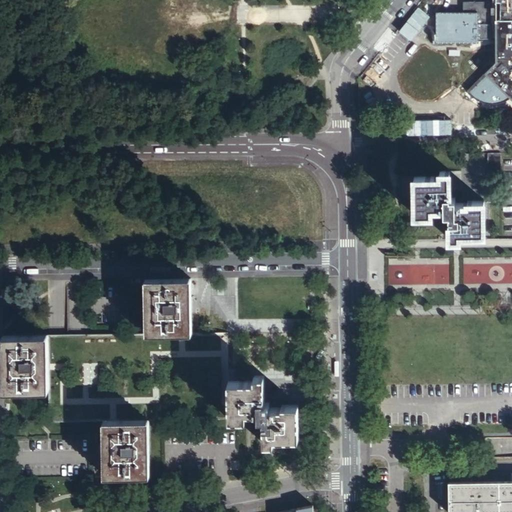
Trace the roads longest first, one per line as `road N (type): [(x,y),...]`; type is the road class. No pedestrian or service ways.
road 1 (residential): [(347,257),(0,263)]
road 2 (tertiary): [(332,161),(286,144),(0,143)]
road 3 (tertiary): [(350,480),(347,257)]
road 4 (residential): [(147,511),(350,480)]
road 5 (residential): [(511,139),(337,144)]
road 6 (unclassified): [(337,144),(340,70),(394,0)]
